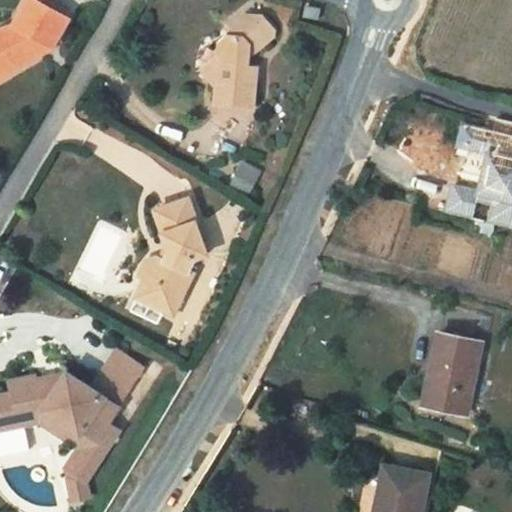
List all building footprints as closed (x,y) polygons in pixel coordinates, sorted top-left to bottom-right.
[(0,71),(19,60),(25,47),(32,51),(48,22),(9,0),(0,16),(0,71)] [(300,25),(302,14),(287,10),(285,22),(300,25)] [(189,53),(189,67),(176,80),(192,96),(191,116),(230,116),(231,76),(219,75),(220,61),(225,60),(245,40),(246,36),(232,21),(217,20),(206,29),(205,43),(199,43),(189,53)] [(234,184),(254,193),(265,168),(244,159),(234,184)] [(120,304),(146,316),(155,320),(175,276),(169,274),(173,266),(188,262),(177,231),(179,230),(171,206),(137,217),(147,248),(141,261),(128,266),(121,281),(129,285),(120,304)] [(511,290),(511,239),(506,238),(500,260),(493,258),(486,282),(511,290)] [(399,417),(441,425),(454,353),(413,346),(399,417)] [(92,429),(128,374),(102,355),(75,394),(52,379),(20,385),(19,382),(0,385),(0,435),(22,431),(62,455),(48,476),(56,480),(51,487),(56,509),(72,506),(70,490),(104,436),(92,429)] [(396,511),(400,495),(353,487),(348,511),(396,511)]
